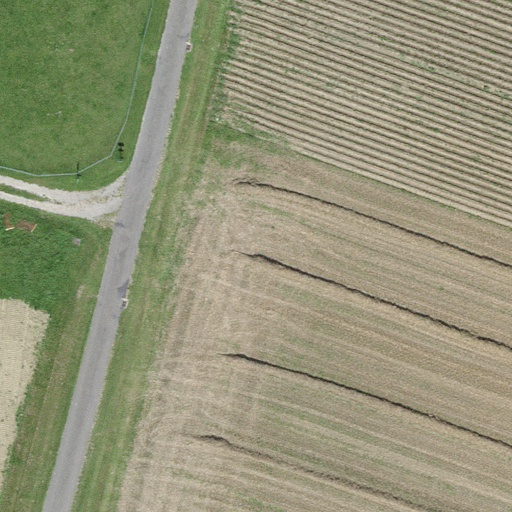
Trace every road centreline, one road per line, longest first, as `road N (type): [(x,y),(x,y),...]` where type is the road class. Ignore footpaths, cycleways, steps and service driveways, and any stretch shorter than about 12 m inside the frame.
road 1 (track): [(141,212),(64,511)]
road 2 (track): [(187,0),(141,212)]
road 3 (track): [(0,180),(141,212)]
